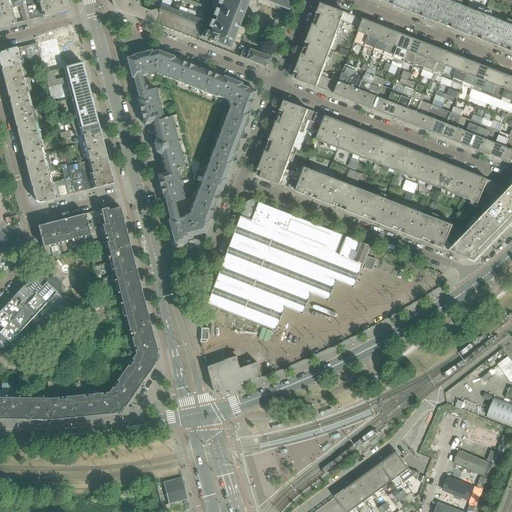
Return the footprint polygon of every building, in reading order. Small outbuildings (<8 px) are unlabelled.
[(0,0),(0,27),(13,24),(6,0),(0,0)] [(68,8),(66,0),(40,0),(41,3),(26,7),(30,20),(45,16),(67,11),(68,8)] [(137,2),(136,0),(111,0),(113,5),(116,10),(122,12),(125,4),(126,5),(137,2)] [(229,50),(249,0),(261,0),(288,10),(289,10),(292,0),(209,0),(209,1),(217,4),(216,5),(220,6),(218,10),(215,9),(212,16),(215,17),(214,22),(210,21),(207,28),(211,29),(209,33),(202,31),(200,37),(203,39),(209,42),(229,50)] [(378,0),(399,8),(402,0),(378,0)] [(432,21),(440,0),(402,0),(399,8),(432,21)] [(456,31),(466,7),(448,0),(440,0),(432,21),(456,31)] [(157,15),(156,10),(149,12),(138,8),(137,2),(126,5),(125,4),(122,12),(153,24),(157,15)] [(345,23),(348,14),(321,4),(308,38),(332,47),(341,22),(345,23)] [(162,27),(169,8),(161,5),(157,15),(153,24),(162,27)] [(494,45),(504,22),(466,7),(456,31),(494,45)] [(170,30),(178,12),(169,8),(162,27),(170,30)] [(179,34),(186,15),(178,12),(170,30),(179,34)] [(363,20),(348,14),(345,23),(359,29),(363,20)] [(187,37),(194,18),(186,15),(179,34),(187,37)] [(196,40),(203,21),(194,18),(187,37),(196,40)] [(364,48),(373,24),(363,20),(359,29),(354,44),(364,48)] [(511,52),(511,24),(504,22),(494,45),(511,52)] [(374,51),(383,28),(373,24),(364,48),(374,51)] [(383,55),(393,32),(383,28),(374,51),(383,55)] [(393,59),(402,36),(393,32),(383,55),(393,59)] [(82,64),(75,33),(24,47),(26,55),(32,54),(34,60),(61,53),(65,68),(82,64)] [(403,63),(412,39),(402,36),(393,59),(392,62),(402,66),(403,63)] [(322,73),(330,51),(332,47),(308,38),(299,63),(322,73)] [(413,67),(422,43),(412,39),(403,63),(413,67)] [(270,58),(276,43),(270,40),(264,55),(239,46),(238,49),(243,50),(240,57),(263,67),(268,65),(268,64),(271,58),(270,58)] [(423,70),(432,47),(422,43),(413,67),(423,70)] [(348,57),(350,52),(336,46),(334,52),(348,57)] [(22,64),(20,56),(26,55),(24,47),(16,49),(1,53),(1,52),(0,53),(0,52),(0,63),(5,84),(23,80),(19,65),(22,64)] [(432,74),(442,51),(432,47),(423,70),(423,71),(421,77),(431,80),(432,78),(433,74),(432,74)] [(156,74),(151,53),(151,52),(152,52),(151,51),(139,54),(145,75),(149,74),(150,76),(156,74)] [(166,78),(174,59),(174,58),(164,54),(158,51),(151,53),(156,74),(166,78)] [(443,78),(451,55),(442,51),(432,74),(433,74),(432,78),(441,82),(443,78)] [(145,75),(139,54),(132,56),(132,57),(127,59),(132,78),(134,78),(135,82),(143,80),(142,76),(145,75)] [(452,82),(461,58),(451,55),(443,78),(452,82)] [(462,86),(471,62),(461,58),(452,82),(462,86)] [(179,83),(186,64),(174,59),(166,78),(179,83)] [(472,90),(481,66),(471,62),(462,86),(472,90)] [(324,77),(321,76),(322,73),(299,63),(294,76),(300,79),(299,81),(321,90),(324,82),(322,81),(324,77)] [(90,94),(86,80),(82,64),(65,68),(68,78),(56,81),(53,71),(44,74),(47,87),(48,89),(54,87),(56,87),(64,84),(65,89),(64,89),(67,100),(73,99),(90,94)] [(191,88),(198,69),(186,64),(179,83),(191,88)] [(343,98),(353,75),(354,75),(356,69),(345,65),(343,71),(340,78),(334,95),(343,98)] [(481,93),(490,70),(481,66),(472,90),(481,93)] [(203,93),(211,73),(198,69),(191,88),(203,93)] [(491,97),(500,74),(490,70),(481,93),(491,97)] [(203,93),(215,97),(222,78),(211,73),(203,93)] [(363,106),(372,82),(373,83),(376,77),(366,74),(364,79),(362,78),(353,102),(363,106)] [(501,101),(510,77),(500,74),(491,97),(501,101)] [(334,95),(340,78),(332,75),(330,80),(324,77),(322,81),(324,82),(321,90),(334,95)] [(362,78),(354,75),(353,75),(343,98),(353,102),(362,78)] [(227,101),(235,82),(223,77),(222,78),(215,97),(216,98),(217,97),(227,101)] [(373,110),(382,86),(383,86),(385,81),(376,77),(373,83),(372,82),(363,106),(373,110)] [(511,105),(511,101),(511,78),(510,77),(501,101),(511,105)] [(30,110),(27,97),(31,96),(31,98),(39,96),(37,91),(30,93),(26,94),(23,80),(5,84),(13,114),(30,110)] [(152,90),(149,81),(143,83),(143,80),(135,82),(138,94),(136,94),(137,99),(157,94),(156,89),(152,90)] [(247,98),(250,90),(240,86),(241,85),(242,84),(235,82),(227,101),(228,104),(244,98),(247,98)] [(392,117),(401,94),(403,94),(405,89),(395,85),(393,90),(392,90),(382,114),(392,117)] [(392,90),(383,86),(382,86),(373,110),(382,114),(392,90)] [(59,100),(57,91),(56,87),(54,87),(48,89),(49,92),(52,104),(56,103),(59,102),(58,100),(59,100)] [(402,121),(411,97),(413,98),(415,93),(405,89),(403,94),(401,94),(392,117),(402,121)] [(249,107),(255,92),(250,90),(247,98),(244,98),(228,104),(230,107),(249,114),(251,107),(249,107)] [(459,93),(449,90),(447,96),(457,100),(459,93)] [(412,125),(421,101),(423,102),(425,96),(415,93),(413,98),(411,97),(402,121),(412,125)] [(98,124),(90,94),(73,99),(76,109),(79,119),(81,128),(98,124)] [(160,106),(157,94),(137,99),(140,112),(160,106)] [(295,145),(305,119),(308,121),(311,112),(285,101),(272,136),(295,145)] [(421,129),(431,105),(423,102),(421,101),(412,125),(421,129)] [(431,133),(441,109),(431,105),(421,129),(431,133)] [(164,119),(160,107),(160,106),(140,112),(144,125),(152,123),(152,122),(164,119)] [(247,119),(249,114),(230,107),(225,119),(244,127),(245,126),(248,120),(247,120),(247,119)] [(441,137),(450,112),(441,109),(431,133),(441,137)] [(38,139),(30,110),(13,114),(21,144),(38,139)] [(325,117),(311,112),(308,121),(321,126),(325,117)] [(451,140),(460,116),(450,112),(441,137),(451,140)] [(460,144),(470,120),(460,116),(451,140),(460,144)] [(175,127),(174,124),(173,123),(171,117),(164,119),(152,122),(152,123),(155,135),(175,129),(174,129),(175,127)] [(342,151),(352,127),(339,122),(325,117),(321,126),(316,140),(342,151)] [(242,132),(244,127),(225,119),(220,131),(239,139),(240,139),(241,139),(243,133),(242,132)] [(470,148),(480,124),(470,120),(460,144),(470,148)] [(106,154),(98,124),(81,128),(89,158),(106,154)] [(480,152),(489,128),(480,124),(470,148),(480,152)] [(375,164),(384,140),(352,127),(342,151),(375,164)] [(490,156),(499,131),(489,128),(480,152),(490,156)] [(178,142),(175,129),(155,135),(156,140),(154,144),(155,148),(178,142)] [(237,144),(239,139),(220,131),(216,144),(235,152),(236,151),(238,145),(238,144),(237,144)] [(500,159),(508,139),(509,135),(499,131),(490,156),(500,159)] [(286,170),(295,145),(272,136),(262,161),(286,170)] [(46,169),(38,139),(21,144),(29,174),(46,169)] [(509,163),(511,156),(511,140),(508,139),(500,159),(509,163)] [(401,173),(410,150),(384,140),(375,164),(401,173)] [(181,155),(178,142),(155,148),(156,152),(160,155),(161,160),(181,155)] [(307,143),(304,151),(310,153),(313,145),(307,143)] [(230,162),(235,152),(216,144),(211,155),(230,162)] [(66,159),(63,149),(58,151),(61,161),(66,159)] [(437,188),(447,164),(410,150),(401,173),(437,188)] [(114,184),(106,154),(89,158),(92,174),(90,175),(92,182),(87,183),(89,190),(114,184)] [(184,167),(183,162),(184,161),(183,158),(181,157),(181,155),(161,160),(164,172),(177,169),(177,170),(184,167)] [(226,174),(230,163),(230,162),(211,155),(207,166),(226,174)] [(287,175),(285,174),(286,170),(262,161),(257,174),(263,176),(262,179),(284,187),(287,179),(285,179),(287,175)] [(76,163),(67,165),(71,179),(80,177),(79,177),(76,163)] [(463,198),(472,174),(447,164),(437,188),(463,198)] [(66,165),(61,166),(64,180),(70,179),(66,165)] [(225,178),(226,174),(207,166),(203,178),(223,185),(226,179),(225,178)] [(322,202),(332,178),(305,168),(300,180),(296,191),(309,197),(322,202)] [(49,184),(46,169),(29,174),(35,201),(39,203),(40,203),(55,199),(51,183),(49,184)] [(180,182),(177,170),(177,169),(164,172),(156,174),(160,187),(180,182)] [(483,192),(488,180),(472,174),(463,198),(478,204),(483,192)] [(300,180),(287,175),(285,179),(287,179),(284,187),(296,191),(300,180)] [(80,177),(71,179),(75,194),(83,192),(80,177)] [(220,192),(223,185),(203,178),(199,189),(218,197),(219,192),(220,192)] [(352,213),(361,190),(332,178),(322,202),(352,213)] [(504,188),(500,186),(497,184),(495,183),(488,180),(483,192),(495,196),(500,198),(508,191),(504,188)] [(184,200),(180,183),(180,182),(160,187),(164,205),(165,205),(165,204),(166,204),(166,205),(174,203),(184,200)] [(511,186),(508,191),(500,198),(460,240),(449,251),(475,261),(491,245),(494,242),(511,223),(511,186)] [(213,209),(218,197),(199,189),(194,202),(213,209)] [(381,225),(390,201),(361,190),(352,213),(381,225)] [(415,194),(409,192),(408,192),(405,198),(412,201),(415,194)] [(209,305),(208,305),(278,331),(286,309),(304,315),(311,296),(330,302),(337,282),(355,289),(360,276),(364,265),(365,263),(374,267),(377,260),(368,257),(371,247),(361,243),(290,215),(287,220),(273,214),(275,209),(252,200),(247,202),(242,217),(240,221),(233,240),(232,241),(225,260),(225,261),(224,263),(218,280),(217,281),(217,282),(217,283),(216,284),(210,301),(210,300),(209,305)] [(417,239),(427,215),(390,201),(381,225),(417,239)] [(189,214),(209,221),(213,209),(194,202),(189,214)] [(177,213),(176,208),(174,203),(166,205),(169,215),(177,213)] [(123,221),(120,208),(119,208),(108,211),(108,208),(100,210),(104,225),(123,221)] [(186,240),(181,218),(178,219),(177,213),(169,215),(170,220),(168,220),(174,243),(177,245),(185,242),(186,240)] [(90,234),(84,214),(78,216),(73,217),(68,218),(68,219),(61,220),(66,241),(90,234)] [(204,233),(207,226),(209,221),(189,214),(186,215),(184,217),(184,218),(181,218),(186,240),(191,239),(190,236),(197,234),(204,233)] [(443,249),(451,231),(453,225),(427,215),(417,239),(443,249)] [(66,241),(61,220),(54,222),(45,224),(45,225),(38,226),(43,247),(49,246),(66,241)] [(128,240),(125,227),(124,227),(123,221),(104,225),(102,226),(104,235),(106,235),(108,242),(106,243),(108,252),(129,246),(128,240)] [(0,257),(14,242),(14,241),(13,243),(0,230),(0,257)] [(460,240),(451,231),(443,249),(449,251),(460,240)] [(53,257),(49,246),(43,247),(46,259),(53,257)] [(134,263),(131,253),(129,246),(108,252),(114,275),(135,270),(134,263)] [(140,286),(137,276),(135,270),(114,275),(120,298),(141,293),(140,286)] [(47,327),(68,304),(57,293),(60,291),(61,283),(55,278),(48,279),(45,282),(35,273),(31,278),(28,281),(23,286),(25,287),(15,298),(2,312),(1,310),(0,311),(0,348),(0,349),(7,347),(11,343),(10,343),(30,321),(37,328),(42,323),(47,327)] [(146,309),(143,300),(141,293),(120,298),(127,322),(147,316),(146,309)] [(108,323),(100,294),(88,297),(96,326),(108,323)] [(153,335),(149,323),(147,316),(127,322),(129,331),(131,330),(133,338),(131,338),(133,348),(135,347),(135,346),(154,341),(152,335),(153,335)] [(154,341),(135,346),(135,347),(136,351),(135,351),(135,353),(143,358),(144,356),(155,364),(158,358),(154,341)] [(143,380),(151,369),(155,364),(144,356),(143,358),(135,353),(135,354),(132,360),(133,361),(129,367),(127,366),(122,374),(139,386),(143,380)] [(257,363),(241,369),(237,357),(206,367),(212,391),(217,394),(262,378),(257,363)] [(139,386),(122,374),(116,382),(118,383),(114,389),(112,388),(109,393),(116,398),(114,400),(124,407),(128,402),(136,391),(135,391),(139,386)] [(124,407),(114,400),(116,398),(109,393),(105,393),(105,395),(102,396),(102,394),(101,394),(103,415),(120,413),(124,407)] [(103,415),(101,394),(92,395),(92,397),(85,397),(84,395),(75,396),(77,417),(84,417),(90,416),(97,415),(103,415)] [(490,402),(492,397),(484,394),(482,399),(490,402)] [(77,417),(75,396),(65,397),(66,399),(58,400),(58,398),(48,399),(50,420),(57,419),(57,420),(70,418),(77,417)] [(511,403),(495,397),(486,417),(511,427),(511,403)] [(24,420),(24,399),(0,398),(0,419),(7,419),(17,420),(17,419),(24,420)] [(50,420),(48,399),(24,399),(24,420),(31,420),(41,420),(50,420)] [(492,442),(467,432),(461,445),(487,455),(492,442)] [(459,451),(454,464),(484,476),(489,463),(459,451)] [(493,463),(497,453),(491,451),(487,461),(493,463)] [(409,469),(397,452),(388,459),(400,476),(405,482),(413,476),(417,481),(419,474),(419,473),(414,471),(413,471),(409,469)] [(400,476),(388,459),(379,465),(391,482),(400,476)] [(391,482),(379,465),(370,471),(383,489),(391,482)] [(383,489),(370,471),(361,478),(374,495),(383,489)] [(483,489),(487,479),(481,477),(477,487),(483,489)] [(182,478),(167,482),(163,483),(169,504),(187,500),(182,478)] [(374,495),(361,478),(352,484),(365,501),(374,495)] [(479,494),(448,482),(444,490),(475,503),(479,494)] [(365,501),(352,484),(344,491),(356,508),(365,501)] [(407,496),(403,490),(399,493),(403,499),(407,496)] [(350,511),(356,508),(344,491),(335,497),(345,511),(350,511)] [(403,499),(399,493),(395,496),(399,502),(403,499)] [(390,508),(386,503),(382,506),(386,511),(390,508)] [(474,511),(476,506),(470,503),(467,511),(474,511)]
